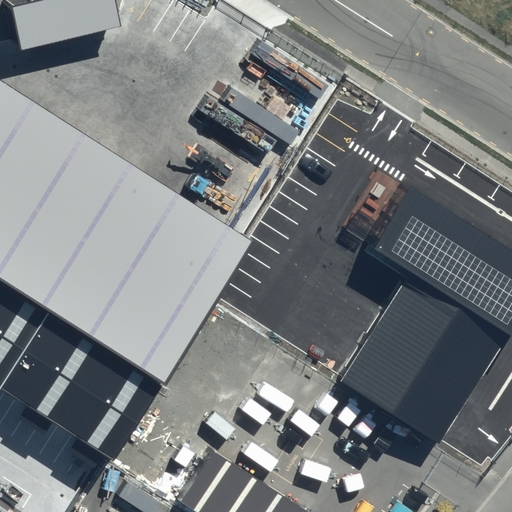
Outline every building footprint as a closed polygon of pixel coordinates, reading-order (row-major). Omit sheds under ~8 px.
[(108,0),(3,0),(13,41),(112,18),(108,0)] [(255,241),(0,79),(0,276),(165,381),(255,241)] [(511,334),(511,255),(412,191),(369,256),(405,278),(337,381),(438,447),(511,334)] [(151,379),(0,283),(0,388),(104,454),(151,379)] [(310,511),(208,450),(176,503),(190,511),(310,511)]
